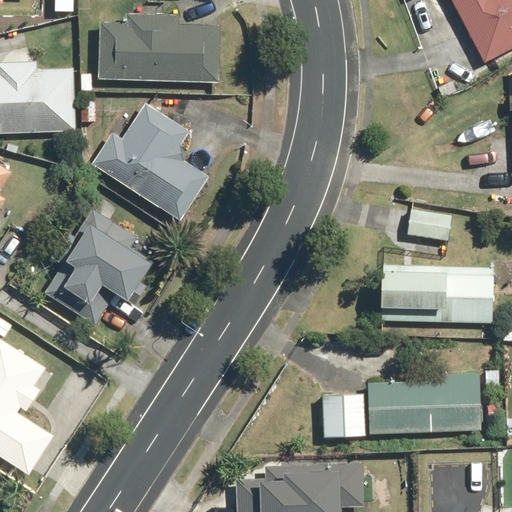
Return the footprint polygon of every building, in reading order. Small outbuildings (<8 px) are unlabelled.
[(82,0),(55,0),(55,14),(81,16),(82,0)] [(511,0),(456,0),(488,60),(511,47),(511,0)] [(103,19),(101,77),(222,80),(224,23),(182,22),(182,13),(130,11),(129,20),(103,19)] [(479,58),(461,70),(475,90),(493,78),(479,58)] [(0,131),(79,129),(77,65),(40,66),(40,59),(0,59),(0,131)] [(116,130),(96,161),(184,219),(212,175),(187,158),(184,143),(193,129),(149,101),(126,136),(116,130)] [(0,159),(0,211),(10,197),(2,191),(16,169),(0,159)] [(70,228),(53,253),(66,262),(48,290),(98,323),(122,288),(134,296),(158,258),(134,243),(140,234),(97,207),(79,234),(70,228)] [(388,264),(387,319),(497,321),(498,266),(388,264)] [(0,452),(32,473),(58,433),(21,409),(24,405),(30,409),(44,387),(38,383),(49,366),(0,334),(0,452)] [(371,380),(373,432),(485,428),(483,370),(448,371),(448,377),(371,380)] [(367,391),(326,392),(328,434),(369,433),(367,391)] [(239,476),(240,511),(346,511),(346,505),(368,504),(366,460),(268,463),(269,475),(239,476)]
